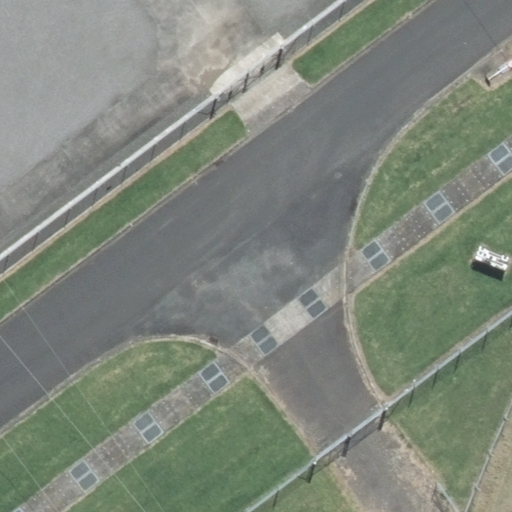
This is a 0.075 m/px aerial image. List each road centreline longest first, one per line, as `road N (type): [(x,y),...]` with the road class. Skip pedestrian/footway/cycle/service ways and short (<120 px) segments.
road 1 (unclassified): [(484,0),(0,362)]
road 2 (track): [(410,511),(197,212)]
